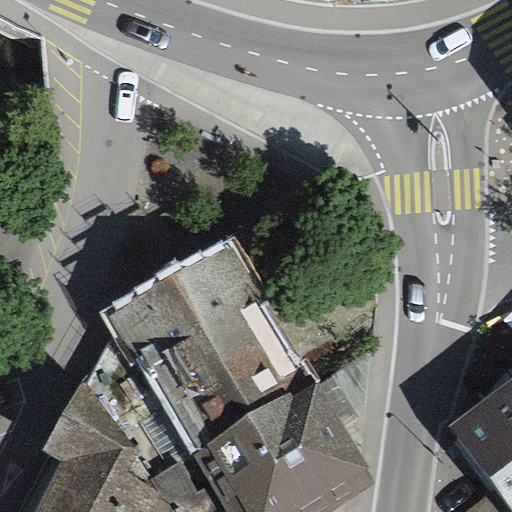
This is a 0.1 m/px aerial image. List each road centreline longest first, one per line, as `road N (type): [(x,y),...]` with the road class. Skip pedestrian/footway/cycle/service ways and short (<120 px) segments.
road 1 (residential): [(136,21),(99,222),(49,377),(0,466)]
road 2 (tertiary): [(136,21),(321,69),(430,71)]
road 3 (tertiary): [(397,511),(448,253)]
road 4 (tertiary): [(448,253),(430,71)]
